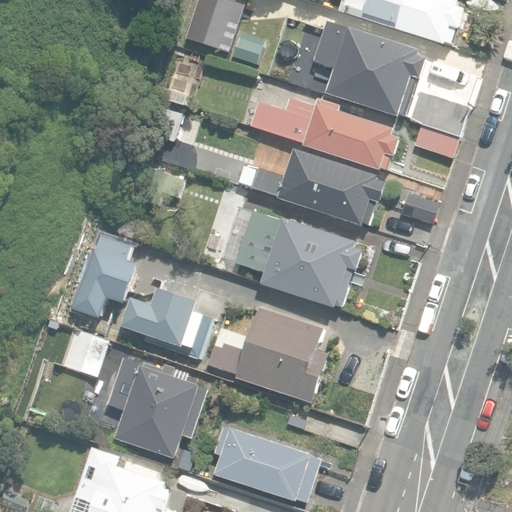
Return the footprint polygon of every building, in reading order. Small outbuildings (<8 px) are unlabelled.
[(200,0),(187,40),(232,55),(248,6),(229,0),(200,0)] [(283,0),(279,11),(313,23),(320,5),(305,0),(283,0)] [(346,0),(344,10),(456,45),(461,31),(464,32),(470,10),(462,7),(463,0),(346,0)] [(329,95),(402,118),(403,116),(409,118),(421,80),(424,81),(431,60),(422,57),(424,52),(330,22),(327,29),(316,26),(309,48),(320,52),(317,63),(328,67),(326,73),(335,76),(329,95)] [(413,121),(462,138),(472,109),(423,92),(413,121)] [(265,131),(399,176),(405,156),(399,153),(404,140),(395,137),(397,132),(320,106),(320,108),(292,99),(286,117),(271,112),(265,131)] [(242,124),(262,131),(268,112),(249,106),(247,110),(239,107),(235,116),(243,119),(242,124)] [(155,136),(178,143),(185,118),(162,111),(155,136)] [(417,146),(456,159),(463,139),(424,126),(417,146)] [(247,165),(241,185),(371,228),(379,204),(385,206),(392,184),(382,181),(383,178),(297,150),(288,178),(247,165)] [(138,198),(180,210),(188,182),(147,170),(138,198)] [(404,215),(436,225),(443,204),(411,194),(404,215)] [(264,285),(338,310),(339,307),(345,309),(357,271),(360,272),(367,252),(358,249),(360,244),(286,219),(285,222),(241,207),(224,258),(268,273),(264,285)] [(75,309),(106,319),(112,299),(128,304),(140,264),(134,263),(140,245),(100,233),(75,309)] [(146,341),(201,361),(216,319),(197,314),(201,304),(163,288),(155,308),(138,300),(127,326),(148,335),(146,341)] [(239,379),(316,404),(332,355),(321,351),(329,330),(262,308),(253,338),(224,328),(212,365),(241,374),(239,379)] [(53,320),(35,373),(55,380),(60,364),(96,377),(109,340),(53,320)] [(119,439),(178,460),(186,436),(195,440),(213,390),(127,359),(123,370),(113,366),(108,380),(118,384),(112,400),(130,407),(119,439)] [(231,426),(216,471),(307,500),(322,455),(231,426)] [(95,511),(168,511),(175,491),(169,489),(171,484),(121,468),(124,458),(94,448),(78,498),(98,504),(95,511)] [(1,504),(19,511),(27,511),(33,500),(7,488),(1,504)]
